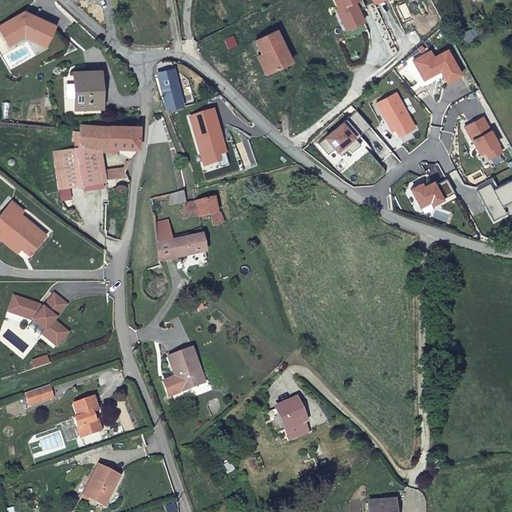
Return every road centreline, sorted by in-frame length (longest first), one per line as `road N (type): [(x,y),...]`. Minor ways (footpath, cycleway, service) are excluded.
road 1 (unclassified): [(184,511),(120,322),(146,59)]
road 2 (unclassified): [(290,149),(187,57),(146,59)]
road 3 (unclassified): [(511,253),(429,233),(369,205)]
